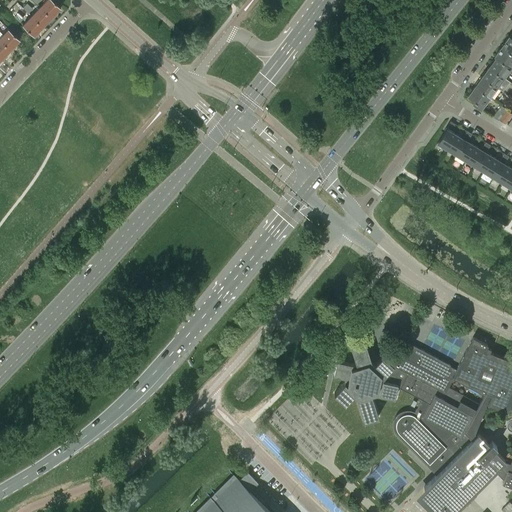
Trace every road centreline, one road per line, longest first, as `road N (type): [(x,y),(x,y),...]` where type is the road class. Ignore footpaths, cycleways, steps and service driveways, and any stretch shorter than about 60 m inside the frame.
road 1 (primary): [(0,490),(102,423),(150,377),(304,194)]
road 2 (primary): [(224,126),(0,374)]
road 3 (primary): [(319,175),(457,0)]
road 4 (residential): [(358,216),(442,100)]
road 5 (residential): [(0,95),(90,1)]
road 6 (residential): [(188,86),(90,1)]
road 7 (residential): [(511,327),(404,265)]
